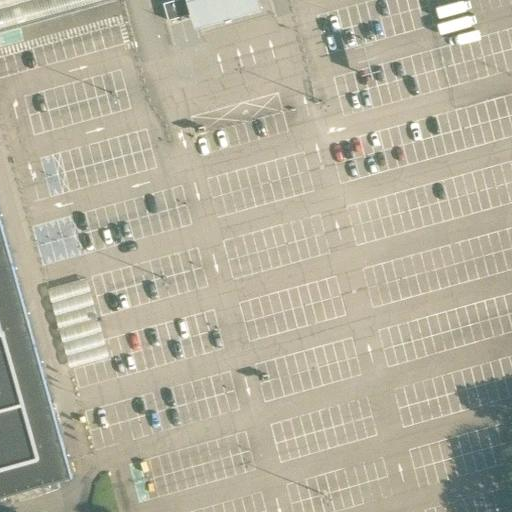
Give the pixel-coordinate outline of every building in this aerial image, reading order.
[(167,21),(187,15),(191,14),(186,0),(177,0),(163,4),(167,21)] [(257,0),(186,0),(193,24),(260,6),(257,0)] [(0,495),(70,476),(48,397),(0,223),(0,495)] [(97,318),(86,279),(47,290),(58,329),(97,318)] [(108,359),(97,319),(58,330),(69,370),(108,359)]
